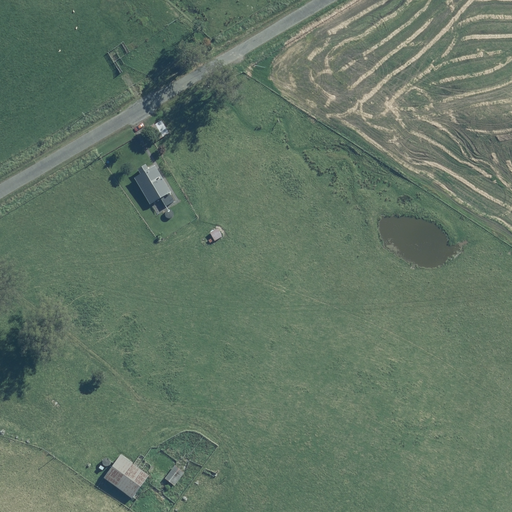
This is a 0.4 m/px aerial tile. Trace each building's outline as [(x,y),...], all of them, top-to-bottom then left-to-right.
[(162,120),(154,124),(161,137),(169,133),(162,120)] [(132,177),(132,179),(148,205),(159,198),(165,207),(175,201),(155,167),(147,171),(143,164),(136,169),(139,173),(132,177)] [(218,228),(208,233),(213,242),(222,237),(218,228)] [(119,453),(102,478),(131,499),(149,475),(119,453)] [(184,472),(173,465),(163,479),(174,487),(184,472)]
